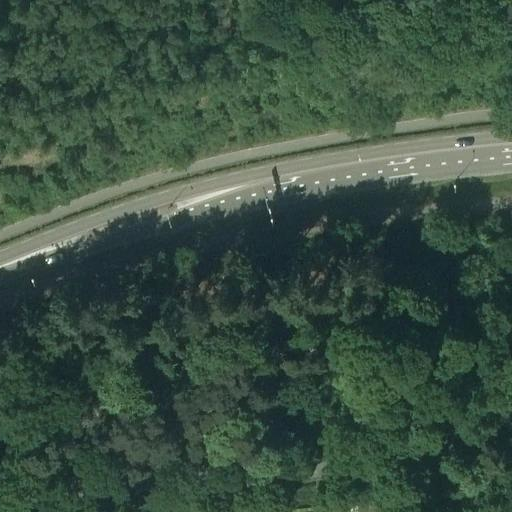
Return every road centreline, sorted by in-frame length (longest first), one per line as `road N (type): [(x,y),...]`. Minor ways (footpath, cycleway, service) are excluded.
road 1 (secondary): [(0,270),(173,207),(364,167),(511,149)]
road 2 (primary): [(0,501),(356,459),(511,404)]
